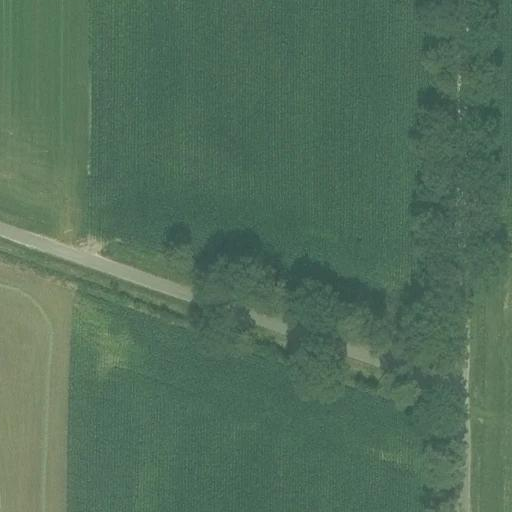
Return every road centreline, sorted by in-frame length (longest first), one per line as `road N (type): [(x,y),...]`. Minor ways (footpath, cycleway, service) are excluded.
road 1 (unclassified): [(464,389),(0,230)]
road 2 (track): [(464,389),(463,0)]
road 3 (residential): [(465,511),(464,389)]
